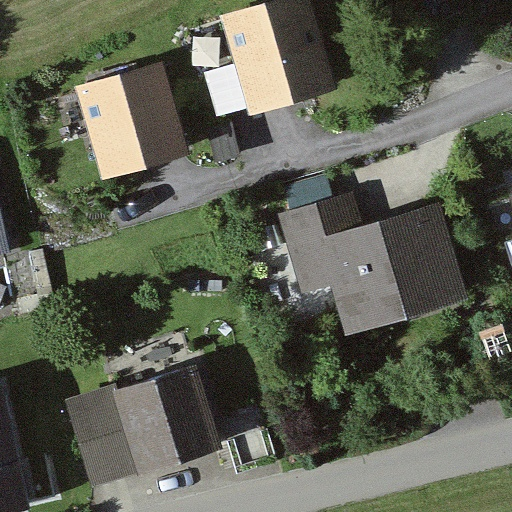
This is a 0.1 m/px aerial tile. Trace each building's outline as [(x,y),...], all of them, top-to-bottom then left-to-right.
[(304,0),(266,0),(222,13),(235,59),(205,68),(217,110),(248,101),(250,109),(299,94),(330,85),(304,0)] [(464,0),(415,0),(425,25),(468,9),(464,0)] [(158,57),(81,81),(109,169),(146,158),(166,151),(179,147),(185,145),(158,57)] [(221,123),(207,127),(217,159),(242,152),(232,119),(221,123)] [(299,282),(337,272),(351,324),(474,290),(446,191),(358,216),(351,189),(280,208),(299,282)] [(0,245),(9,244),(0,198),(0,245)] [(192,357),(66,394),(92,481),(218,445),(210,417),(192,357)] [(0,373),(0,478),(41,460),(0,373)]
